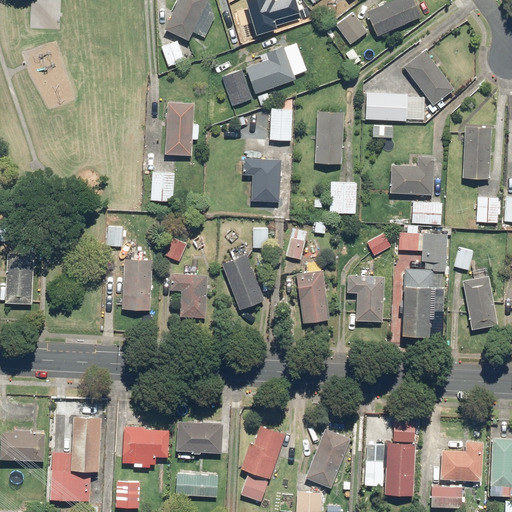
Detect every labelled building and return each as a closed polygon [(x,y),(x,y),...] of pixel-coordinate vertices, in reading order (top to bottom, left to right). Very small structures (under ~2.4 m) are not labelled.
[(177,0),(164,27),(188,40),(208,0),(177,0)] [(247,0),(256,34),(277,28),(277,25),(300,19),(294,0),(282,0),(275,2),(274,0),(247,0)] [(414,0),(389,0),(366,10),(377,34),(421,15),(414,0)] [(352,11),(335,24),(351,44),(368,30),(352,11)] [(177,40),(161,45),(169,66),(185,61),(177,40)] [(268,57),(245,65),(255,91),(295,78),(283,45),(266,51),(268,57)] [(353,47),(345,53),(354,65),(362,60),(353,47)] [(424,49),(403,65),(433,103),(454,87),(424,49)] [(242,68),(221,76),(232,104),(252,97),(242,68)] [(367,89),(365,114),(404,117),(406,92),(367,89)] [(267,92),(257,95),(260,106),(270,103),(267,92)] [(194,101),(167,100),(164,154),(191,155),(194,101)] [(276,107),(271,107),(269,138),(291,139),(293,100),(277,100),(276,107)] [(317,109),(314,161),(340,163),(343,111),(317,109)] [(373,124),(372,136),(393,137),(394,126),(373,124)] [(491,126),(464,124),(462,176),(489,178),(491,126)] [(390,163),(389,191),(432,193),(434,155),(417,154),(416,164),(390,163)] [(281,158),(243,156),(243,172),(252,173),(250,199),(279,201),(281,158)] [(173,201),(175,171),(152,169),(150,199),(173,201)] [(357,182),(330,181),(329,212),(356,213),(357,182)] [(499,196),(477,194),(475,222),(498,223),(499,196)] [(412,199),(410,222),(441,224),(443,201),(412,199)] [(315,220),(314,231),(325,232),(326,221),(315,220)] [(420,232),(417,232),(418,225),(407,224),(407,231),(399,231),(398,249),(419,250),(420,232)] [(268,227),(252,226),(252,246),(267,247),(268,227)] [(298,231),(292,230),(286,255),(301,259),(308,228),(299,226),(298,231)] [(314,231),(307,238),(317,246),(323,240),(314,231)] [(366,241),(374,255),(391,245),(383,231),(366,241)] [(180,262),(189,242),(174,236),(165,255),(180,262)] [(468,270),(474,249),(459,245),(453,265),(468,270)] [(7,251),(4,301),(31,302),(33,252),(7,251)] [(246,253),(221,262),(239,308),(263,299),(246,253)] [(123,257),(121,307),(149,308),(151,258),(123,257)] [(434,268),(406,266),(402,331),(430,333),(434,268)] [(322,269),(296,272),(302,321),(328,318),(322,269)] [(207,273),(170,271),(170,289),(181,289),(179,315),(205,316),(207,273)] [(384,275),(347,273),(346,291),(356,292),(354,319),(381,321),(384,275)] [(488,274),(463,279),(472,329),(497,324),(488,274)] [(101,416),(73,415),(70,468),(98,469),(101,416)] [(177,419),(176,448),(221,451),(223,422),(177,419)] [(255,422),(240,466),(269,476),(285,433),(255,422)] [(168,428),(124,425),(121,460),(155,463),(156,454),(167,455),(168,428)] [(325,426),(305,476),(330,486),(350,437),(325,426)] [(45,431),(1,430),(0,451),(0,457),(44,459),(45,431)] [(511,437),(493,436),(489,484),(511,485),(511,437)] [(441,448),(439,477),(481,480),(483,441),(465,439),(464,449),(441,448)] [(415,442),(384,441),(383,465),(385,466),(384,492),(413,493),(415,442)] [(177,473),(176,493),(217,496),(218,476),(177,473)] [(247,473),(240,493),(261,501),(268,481),(247,473)] [(140,482),(117,480),(115,506),(139,508),(140,482)] [(463,486),(432,485),(431,506),(462,507),(463,486)] [(295,490),(295,511),(302,511),(322,511),(323,491),(295,490)]
